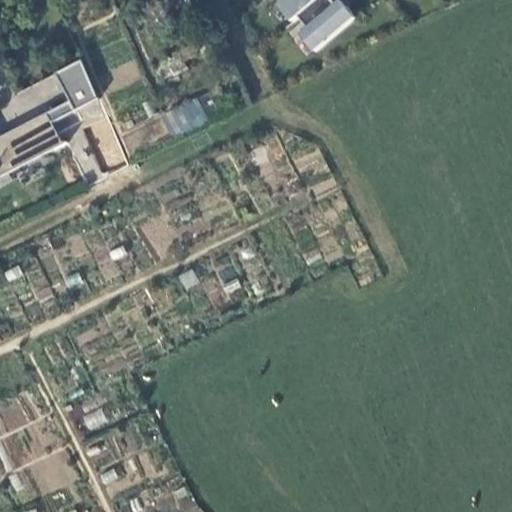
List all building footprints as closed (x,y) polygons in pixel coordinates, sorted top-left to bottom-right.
[(297,20),(303,14),(319,0),(286,0),(283,3),(297,20)] [(319,0),(303,14),(313,26),(305,32),(318,47),(358,14),(346,0),(319,0)] [(77,109),(102,98),(85,61),(60,72),(75,105),(77,109)] [(167,117),(178,139),(208,124),(197,101),(167,117)] [(77,109),(75,105),(55,115),(58,119),(77,109)] [(0,175),(69,141),(58,119),(55,115),(0,142),(0,175)] [(101,407),(82,416),(89,431),(108,423),(101,407)]
